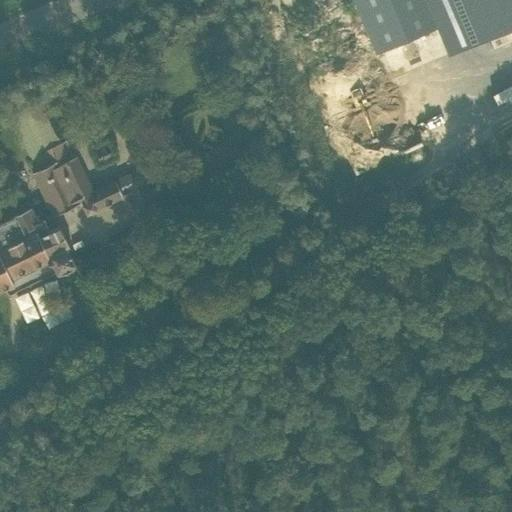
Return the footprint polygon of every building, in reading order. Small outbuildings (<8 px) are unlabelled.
[(352,0),(376,54),(438,28),(425,0),(352,0)] [(511,0),(418,0),(443,60),(511,32),(511,0)] [(360,121),(396,112),(383,61),(370,64),(359,20),(337,25),(360,121)] [(219,75),(242,67),(227,23),(204,30),(219,75)] [(27,158),(61,142),(40,100),(7,115),(27,158)] [(31,173),(52,215),(82,201),(83,204),(81,205),(85,215),(120,198),(136,233),(162,221),(153,203),(145,206),(136,189),(138,185),(138,180),(136,177),(133,175),(129,174),(125,174),(114,180),(115,180),(93,191),(76,156),(73,157),(65,140),(61,142),(27,158),(33,172),(31,173)] [(0,291),(5,289),(8,295),(75,265),(57,227),(48,232),(43,219),(37,221),(31,209),(0,223),(0,291)]
